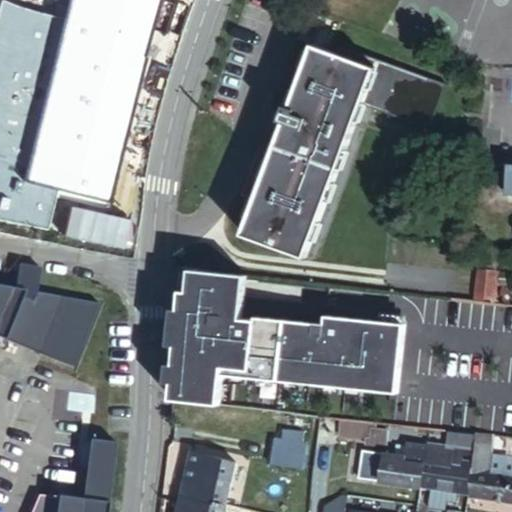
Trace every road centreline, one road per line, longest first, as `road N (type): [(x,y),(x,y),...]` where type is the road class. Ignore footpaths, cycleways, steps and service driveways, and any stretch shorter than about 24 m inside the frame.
road 1 (residential): [(152,274),(150,161),(202,0)]
road 2 (residential): [(130,511),(152,274)]
road 3 (unknown): [(147,227),(236,256),(247,189)]
road 4 (residential): [(0,243),(152,274)]
